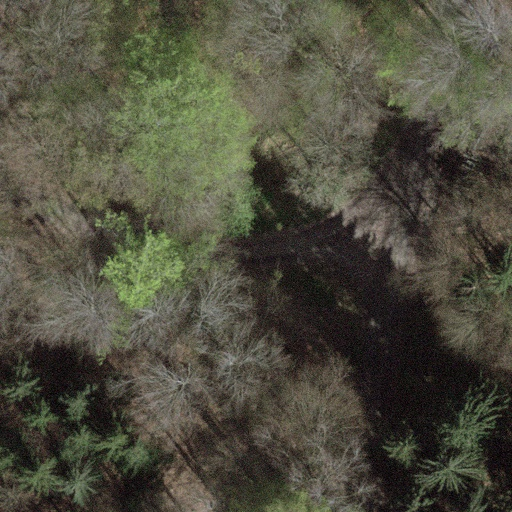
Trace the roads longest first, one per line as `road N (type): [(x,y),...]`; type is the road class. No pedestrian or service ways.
road 1 (track): [(353,511),(398,239),(454,0)]
road 2 (track): [(0,178),(182,253),(285,256),(398,239)]
